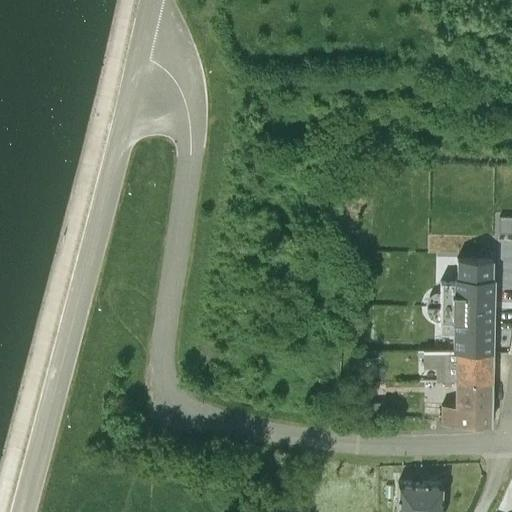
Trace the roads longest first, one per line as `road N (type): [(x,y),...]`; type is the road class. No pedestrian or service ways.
road 1 (residential): [(506,440),(282,429),(197,412),(177,400),(159,361),(188,148),(184,94),(161,56),(136,46)]
road 2 (tertiary): [(136,46),(14,511)]
